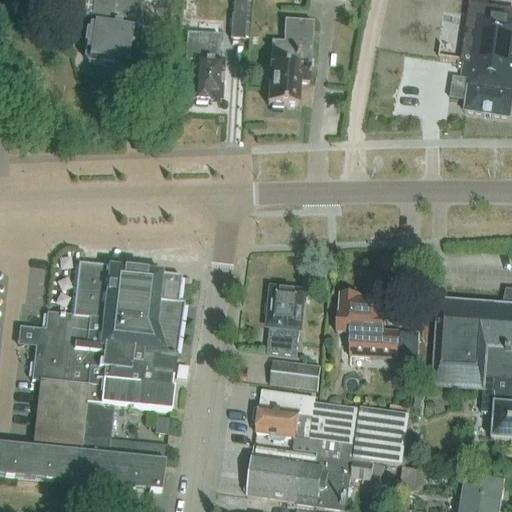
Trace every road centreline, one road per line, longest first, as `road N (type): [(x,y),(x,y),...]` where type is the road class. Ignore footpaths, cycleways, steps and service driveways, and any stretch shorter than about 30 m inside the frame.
road 1 (tertiary): [(186,511),(228,192)]
road 2 (tertiary): [(511,191),(228,192)]
road 3 (tertiary): [(228,192),(0,202)]
